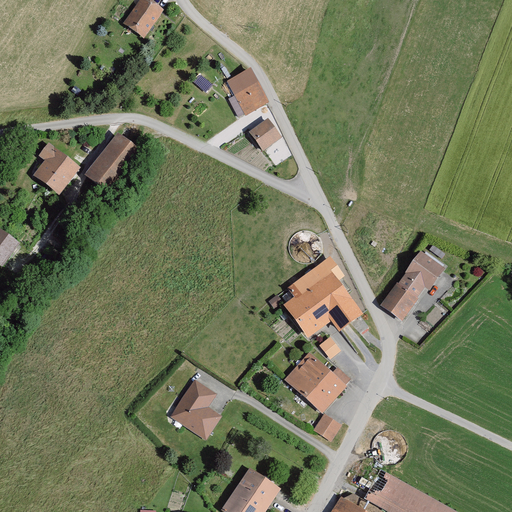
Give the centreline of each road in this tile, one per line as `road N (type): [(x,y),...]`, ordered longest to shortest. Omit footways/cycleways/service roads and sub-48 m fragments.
road 1 (residential): [(316,511),(380,384),(389,342),(315,195)]
road 2 (unclassified): [(0,134),(136,118),(315,195)]
road 3 (residential): [(315,195),(259,73),(183,0)]
road 4 (track): [(380,384),(511,446)]
